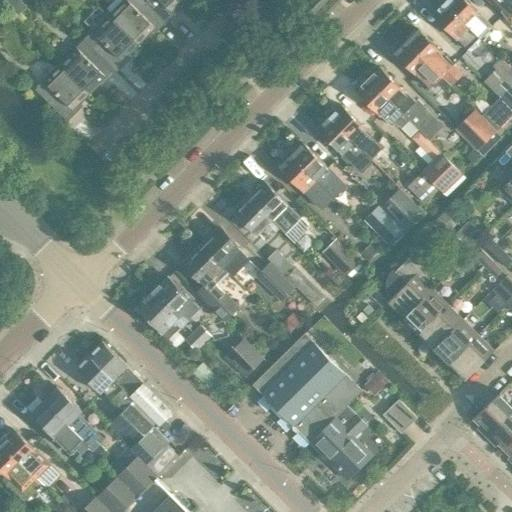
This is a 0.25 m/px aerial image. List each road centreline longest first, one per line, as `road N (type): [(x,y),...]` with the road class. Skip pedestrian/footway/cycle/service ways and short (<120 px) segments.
road 1 (tertiary): [(308,511),(79,282)]
road 2 (residential): [(79,282),(270,96)]
road 3 (residential): [(97,148),(209,35),(270,96)]
road 4 (residential): [(270,96),(367,0)]
